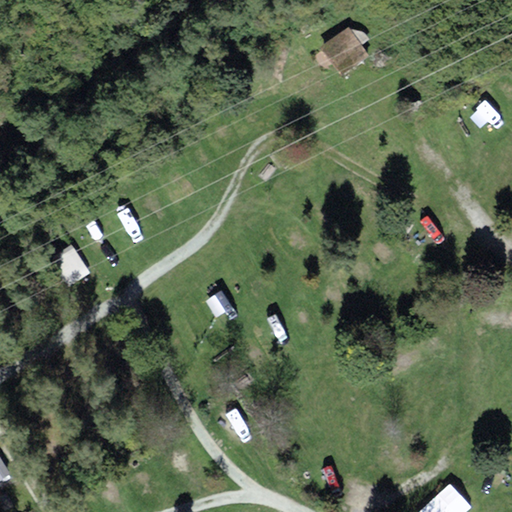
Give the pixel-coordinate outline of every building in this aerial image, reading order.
[(371,52),(349,25),(321,47),(343,74),(371,52)] [(68,291),(90,277),(73,250),(52,264),(68,291)] [(108,372),(124,398),(150,382),(134,356),(108,372)] [(0,484),(10,480),(0,461),(0,484)] [(421,511),(471,511),(452,488),(421,511)]
